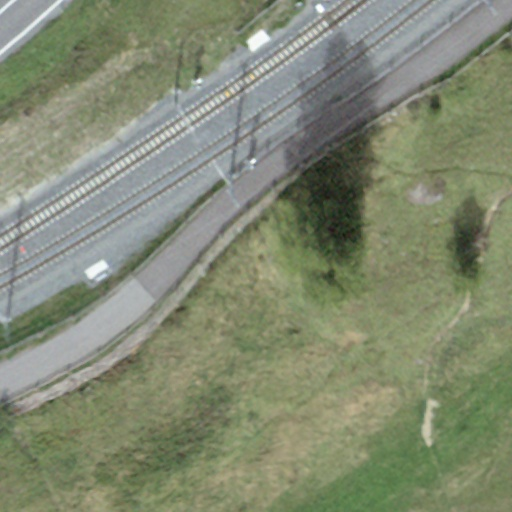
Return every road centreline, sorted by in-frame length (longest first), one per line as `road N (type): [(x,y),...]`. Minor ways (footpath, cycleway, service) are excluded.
road 1 (unclassified): [(0,387),(98,333),(302,146),(424,69),(508,0)]
road 2 (track): [(275,0),(257,37),(258,71),(273,110),(302,146)]
